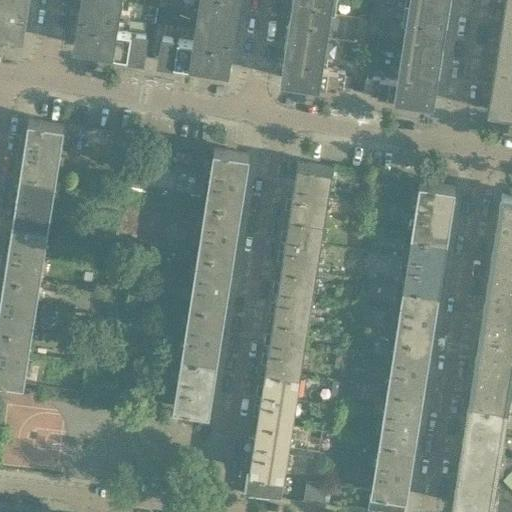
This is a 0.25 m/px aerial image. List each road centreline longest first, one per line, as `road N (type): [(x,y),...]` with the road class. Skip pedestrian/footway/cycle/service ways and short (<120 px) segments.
road 1 (residential): [(278,116),(217,508)]
road 2 (residential): [(426,511),(490,151)]
road 3 (residential): [(249,111),(45,78)]
road 4 (residential): [(452,145),(278,116)]
road 5 (residential): [(452,145),(475,0)]
road 6 (residential): [(217,508),(94,496)]
